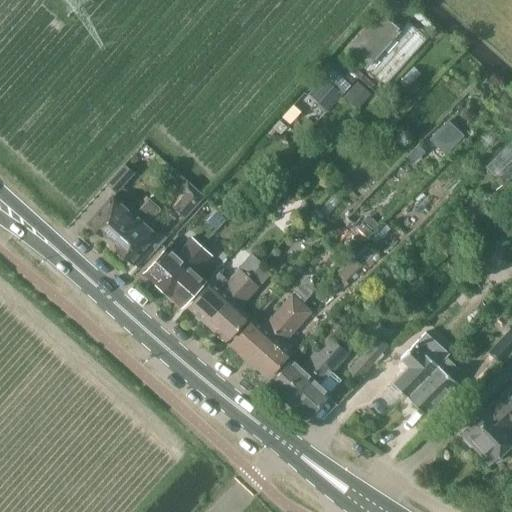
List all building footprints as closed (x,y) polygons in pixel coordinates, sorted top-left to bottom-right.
[(366,66),(386,84),(426,39),(407,22),(399,30),(379,13),(347,49),(366,66)] [(336,58),(327,65),(344,88),(354,81),(336,58)] [(325,110),(343,91),(327,75),(309,94),(325,110)] [(343,96),(357,109),(371,93),(357,81),(343,96)] [(493,116),(509,132),(511,129),(511,110),(505,104),(493,116)] [(282,120),(290,127),(299,117),(292,110),(282,120)] [(460,114),(441,131),(457,148),(476,130),(460,114)] [(511,140),(487,165),(504,181),(511,173),(511,140)] [(107,183),(117,192),(133,173),(123,164),(107,183)] [(185,218),(204,196),(187,180),(179,188),(185,193),(173,207),(185,218)] [(88,223),(108,241),(141,204),(133,198),(129,202),(130,203),(125,208),(112,196),(88,223)] [(141,204),(108,241),(130,261),(154,234),(141,222),(155,206),(147,199),(142,205),(141,204)] [(361,204),(349,214),(365,233),(377,223),(361,204)] [(144,273),(163,290),(201,246),(192,238),(176,256),(166,247),(144,273)] [(356,260),(371,246),(367,242),(353,256),(352,255),(334,273),(343,283),(361,266),(356,260)] [(201,246),(163,290),(182,306),(205,281),(195,272),(210,254),(201,246)] [(188,307),(208,324),(261,264),(260,264),(263,260),(255,253),(229,281),(220,273),(211,282),(188,307)] [(261,264),(208,324),(226,340),(248,315),(240,307),(258,286),(270,273),(261,264)] [(230,344),(248,361),(302,303),(293,294),(279,310),(263,328),(253,319),(230,344)] [(302,303),(248,361),(267,378),(291,352),(283,345),(297,327),(311,311),(302,303)] [(488,352),(500,364),(511,350),(511,330),(510,328),(488,352)] [(364,354),(349,371),(358,379),(373,362),(376,364),(394,345),(382,333),(363,353),(364,354)] [(270,384),(288,401),(337,346),(335,344),(336,343),(328,336),(319,347),(301,367),(292,359),(270,384)] [(337,346),(288,401),(308,419),(330,393),(321,385),(339,364),(355,346),(347,339),(339,347),(337,346)] [(392,384),(409,400),(448,360),(443,355),(446,351),(434,341),(423,352),(415,344),(401,358),(409,366),(392,384)] [(448,360),(409,400),(424,414),(461,372),(448,360)] [(461,434),(490,464),(511,442),(511,428),(506,423),(511,417),(511,386),(488,410),(487,409),(461,434)]
